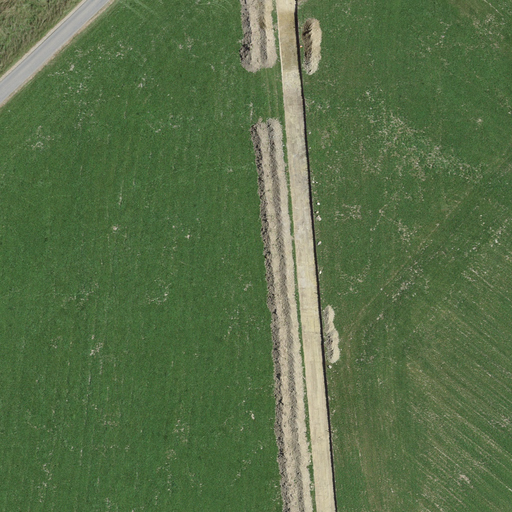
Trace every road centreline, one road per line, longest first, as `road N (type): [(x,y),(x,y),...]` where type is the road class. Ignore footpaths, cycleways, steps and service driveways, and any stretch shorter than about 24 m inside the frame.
road 1 (unclassified): [(286,0),(327,511)]
road 2 (unclassified): [(99,0),(0,92)]
